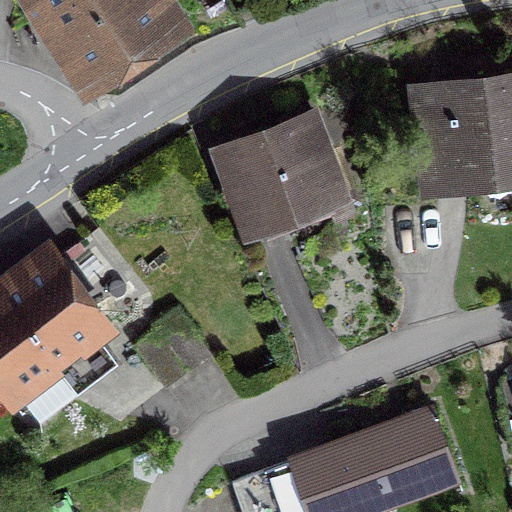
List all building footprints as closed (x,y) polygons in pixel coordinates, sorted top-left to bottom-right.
[(195,35),(174,0),(24,0),(82,100),(195,35)] [(511,78),(422,89),(430,156),(462,152),(464,170),(511,164),(511,78)] [(315,113),(222,148),(250,224),(332,193),(339,212),(361,204),(338,143),(327,148),(315,113)] [(95,318),(51,259),(0,297),(0,363),(40,416),(118,357),(90,321),(95,318)] [(133,343),(165,386),(212,352),(178,304),(153,322),(156,326),(133,343)] [(433,410),(237,478),(248,511),(341,511),(455,472),(433,410)]
